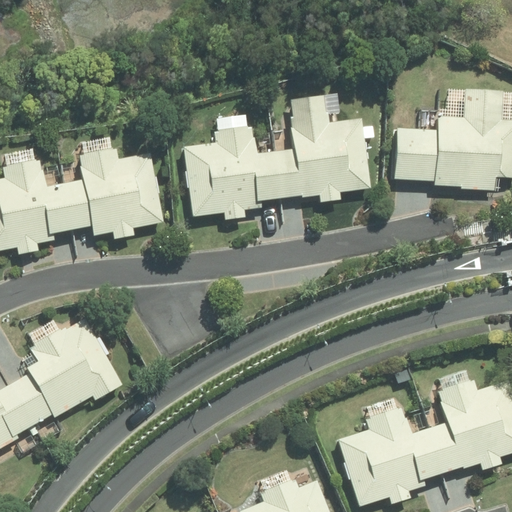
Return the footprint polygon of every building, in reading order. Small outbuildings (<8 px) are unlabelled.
[(398,128),(394,179),(497,188),(498,177),(511,177),(511,119),(502,119),(504,90),(469,87),(467,116),(437,114),(436,131),(398,128)] [(183,146),(194,215),(226,210),(227,217),(247,214),(246,209),(261,206),(260,200),(305,193),(305,196),(322,194),(323,202),(343,199),(342,193),(372,188),(361,119),(333,123),(328,93),(288,100),(296,149),(256,155),(252,126),(217,131),(219,141),(183,146)] [(0,179),(0,250),(18,247),(20,254),(40,250),(39,245),(53,242),(52,236),(97,228),(97,231),(114,228),(115,236),(135,232),(134,226),(164,221),(151,152),(123,157),(121,146),(81,154),(86,183),(47,190),(42,161),(7,168),(9,178),(0,179)] [(0,447),(93,395),(96,400),(123,385),(85,319),(35,347),(41,359),(31,365),(34,371),(0,389),(0,447)] [(337,439),(359,505),(390,495),(393,501),(412,495),(410,489),(424,485),(422,479),(465,465),(466,468),(482,462),(485,470),(504,464),(502,458),(511,454),(511,392),(509,382),(482,391),(478,380),(439,392),(449,422),(411,435),(402,407),(368,418),(372,427),(337,439)] [(330,511),(317,480),(302,486),(299,477),(265,490),(268,499),(238,511),(237,511),(330,511)]
